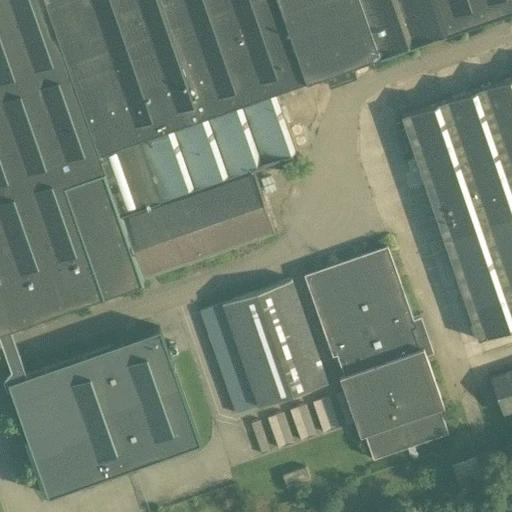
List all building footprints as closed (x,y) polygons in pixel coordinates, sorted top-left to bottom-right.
[(511,0),(0,0),(0,335),(11,368),(3,377),(7,387),(10,386),(48,493),(199,440),(159,326),(26,373),(9,324),(143,277),(143,279),(275,233),(252,166),(297,151),(275,91),(305,80),(324,74),(329,85),(356,76),(352,64),(379,55),(380,56),(511,10),(511,0)] [(511,76),(400,115),(477,339),(511,327),(511,76)] [(343,374),(339,375),(359,434),(364,433),(372,457),(448,432),(439,407),(443,405),(425,354),(433,351),(420,315),(413,317),(387,244),(303,273),(332,355),(336,353),(343,374)] [(292,277),(199,310),(235,413),(328,381),(292,277)] [(511,410),(511,368),(490,377),(503,414),(511,410)] [(475,456),(484,481),(500,475),(491,450),(475,456)] [(287,487),(309,479),(305,466),(282,474),(287,487)]
